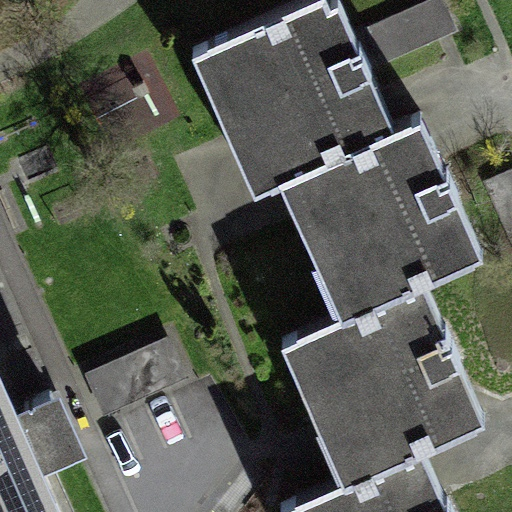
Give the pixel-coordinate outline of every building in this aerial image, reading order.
[(346,0),(298,0),(195,51),(261,185),(278,172),(403,116),(346,0)] [(278,172),(342,316),(433,278),(493,249),(428,105),(403,116),(278,172)] [(342,316),(282,341),(341,483),(426,447),(492,421),(433,278),(342,316)] [(0,511),(68,511),(0,356),(0,511)] [(341,483),(292,504),(295,511),(454,511),(426,447),(341,483)]
